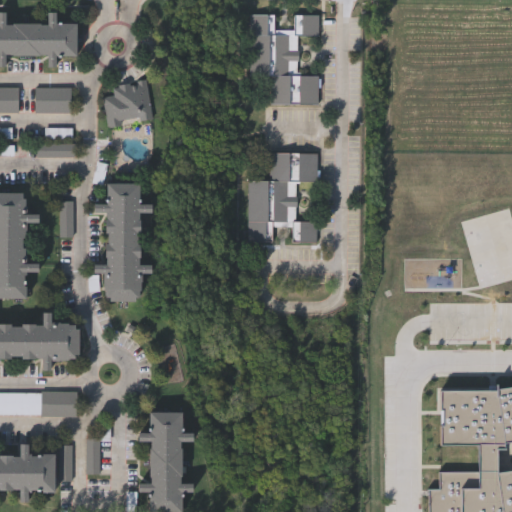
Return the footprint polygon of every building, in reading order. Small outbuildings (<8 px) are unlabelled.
[(0,12),(6,12),(6,23),(46,24),(47,13),(55,13),(55,23),(76,24),(75,57),(55,56),(55,67),(46,67),(46,56),(5,55),(5,66),(0,66),(0,12)] [(318,106),(269,105),(270,79),(249,78),(249,16),(275,16),(275,31),(294,31),(295,17),(316,18),(316,36),(298,36),(298,77),(318,77),(318,106)] [(148,81),(153,120),(108,126),(104,96),(114,95),(112,85),(148,81)] [(0,87),(19,87),(19,112),(0,112),(0,87)] [(36,112),(36,87),(71,87),(71,112),(36,112)] [(0,129),(13,129),(13,139),(0,139),(0,129)] [(73,129),(73,140),(46,140),(46,129),(73,129)] [(76,143),(76,156),(38,156),(38,143),(76,143)] [(0,157),(0,147),(15,147),(15,157),(0,157)] [(317,155),(317,183),(297,183),(297,223),(317,223),(316,245),(278,244),(278,245),(247,244),(248,182),(269,183),(269,154),(317,155)] [(104,304),(104,215),(93,215),(93,206),(106,206),(106,186),(137,185),(138,206),(150,206),(150,215),(138,215),(138,267),(149,267),(149,276),(139,276),(139,304),(104,304)] [(25,301),(0,301),(0,194),(26,195),(26,216),(38,216),(38,226),(26,226),(25,264),(38,264),(38,275),(25,274),(25,301)] [(74,239),(62,239),(62,203),(74,203),(74,239)] [(78,326),(77,362),(49,362),(49,370),(42,370),(42,362),(0,361),(0,326),(42,327),(42,316),(49,316),(49,325),(78,326)] [(0,393),(77,394),(77,417),(0,416),(0,393)] [(148,511),(148,493),(149,444),(139,444),(139,435),(149,435),(149,414),(181,414),(181,435),(192,435),(192,445),(181,445),(181,486),(192,486),(191,495),(181,495),(181,511),(148,511)] [(54,493),(0,493),(0,457),(19,457),(18,448),(26,448),(26,457),(54,456),(54,493)]
